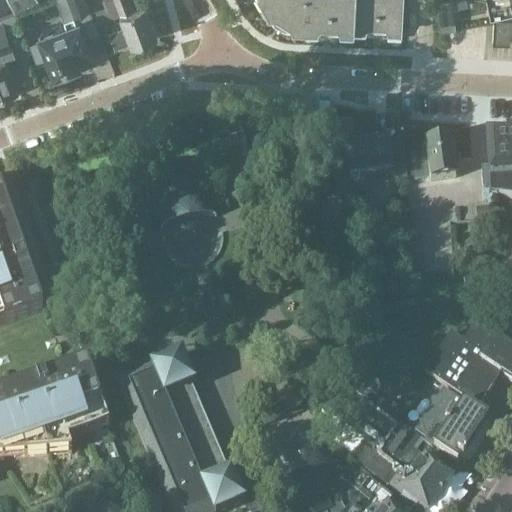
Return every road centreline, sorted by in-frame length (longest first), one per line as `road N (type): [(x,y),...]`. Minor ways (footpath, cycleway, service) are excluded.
road 1 (residential): [(212,51),(314,83),(511,89)]
road 2 (residential): [(0,143),(181,72),(212,51)]
